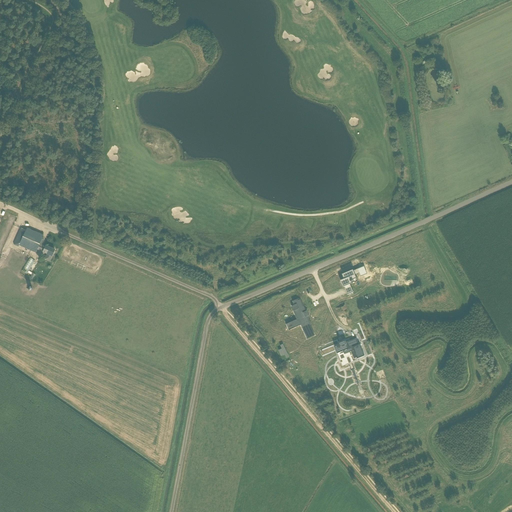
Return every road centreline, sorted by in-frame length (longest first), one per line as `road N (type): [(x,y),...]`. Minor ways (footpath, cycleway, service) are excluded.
road 1 (unclassified): [(221,307),(511,181)]
road 2 (track): [(221,307),(395,511)]
road 3 (unclassified): [(221,307),(0,203)]
road 4 (unclassified): [(170,511),(207,324),(221,307)]
road 5 (track): [(0,150),(59,25),(58,8),(46,0)]
